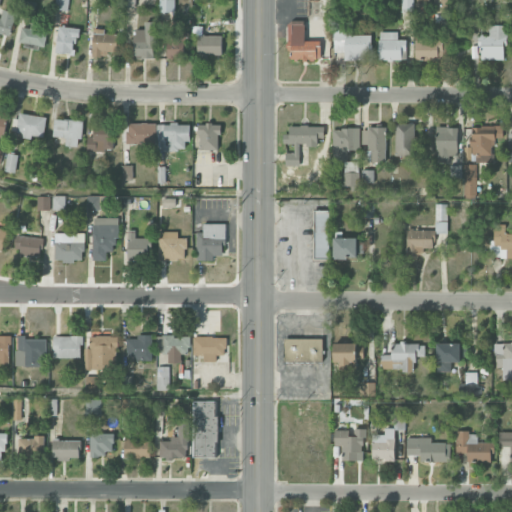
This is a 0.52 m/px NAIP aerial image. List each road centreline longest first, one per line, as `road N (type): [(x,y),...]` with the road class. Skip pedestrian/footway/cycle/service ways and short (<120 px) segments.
road 1 (residential): [(511,302),(0,296)]
road 2 (residential): [(511,492),(0,489)]
road 3 (primary): [(257,511),(259,0)]
road 4 (residential): [(259,94),(79,92),(0,80)]
road 5 (residential): [(511,95),(259,94)]
